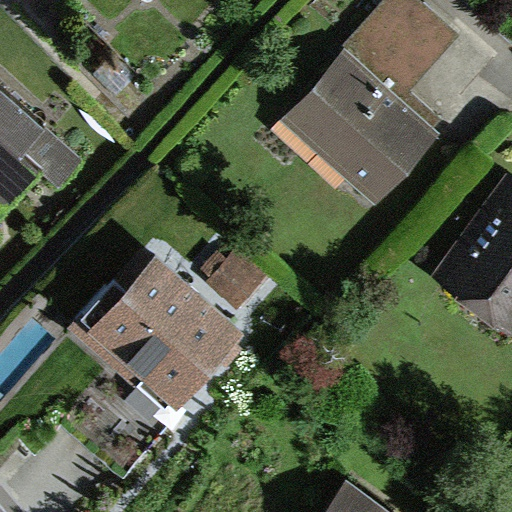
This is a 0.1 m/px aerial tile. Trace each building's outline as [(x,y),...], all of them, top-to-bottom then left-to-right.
[(426,0),(384,0),(281,114),(370,194),(431,127),(395,94),(456,27),(426,0)] [(0,198),(38,157),(58,175),(79,153),(0,80),(0,198)] [(511,165),(509,163),(432,269),(511,325),(511,165)] [(223,342),(245,317),(233,306),(267,269),(239,244),(205,282),(156,239),(122,276),(114,269),(72,316),(169,402),(223,342)] [(320,511),(393,511),(347,477),(320,511)]
